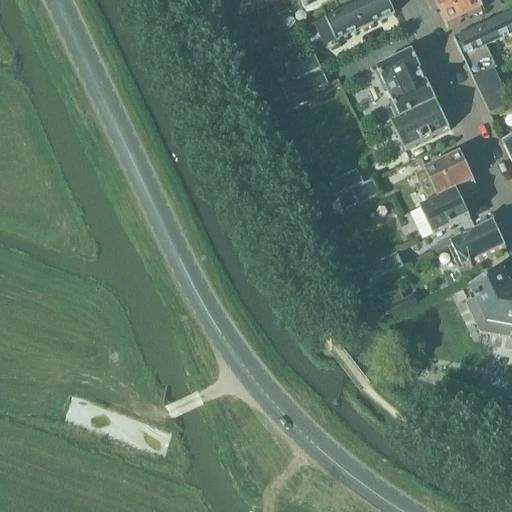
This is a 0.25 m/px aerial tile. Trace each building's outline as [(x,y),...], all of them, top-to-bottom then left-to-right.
[(239,0),(244,8),(260,0),(239,0)] [(299,0),(306,14),(336,0),(299,0)] [(388,0),(365,0),(325,19),(337,43),(395,15),(388,0)] [(479,0),(435,0),(448,28),(484,11),(479,0)] [(471,77),(497,70),(490,55),(487,48),(511,36),(511,12),(454,40),(471,77)] [(377,70),(392,101),(426,84),(421,73),(422,72),(413,53),(377,70)] [(315,57),(287,70),(294,85),(322,71),(315,57)] [(294,85),(282,90),(289,105),(329,86),(322,71),(294,85)] [(495,71),(471,77),(482,99),(504,89),(495,71)] [(405,153),(451,132),(428,83),(426,84),(392,101),(401,121),(392,125),(405,153)] [(511,107),(511,106),(504,89),(482,99),(490,117),(511,107)] [(511,142),(503,145),(511,163),(511,142)] [(425,171),(438,200),(475,183),(461,154),(425,171)] [(358,172),(330,185),(336,199),(334,200),(334,201),(352,193),(365,186),(358,172)] [(365,186),(352,193),(359,207),(380,197),(374,182),(365,186)] [(438,200),(420,209),(433,237),(471,219),(463,202),(480,194),(475,183),(438,200)] [(495,227),(452,247),(453,250),(449,252),(460,275),(470,270),(471,272),(473,270),(473,269),(508,253),(495,227)] [(397,255),(369,268),(376,282),(375,283),(375,284),(404,270),(397,255)] [(505,274),(504,272),(471,288),(471,289),(472,289),(488,324),(511,328),(511,286),(510,285),(504,274),(505,274)] [(413,297),(386,310),(392,322),(419,309),(413,297)]
